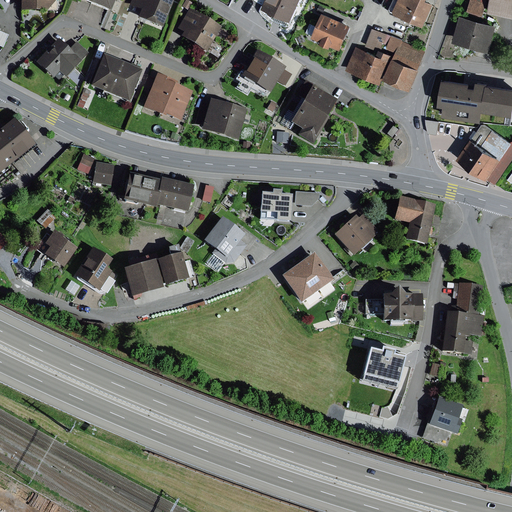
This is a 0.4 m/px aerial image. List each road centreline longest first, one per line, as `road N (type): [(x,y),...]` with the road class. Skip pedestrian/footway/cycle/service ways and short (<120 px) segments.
road 1 (motorway): [(495,511),(292,452),(0,330)]
road 2 (motorway): [(0,360),(144,426),(383,511)]
road 3 (residential): [(353,175),(348,196),(295,245),(206,294),(85,315),(16,287)]
road 4 (primary): [(353,175),(133,149),(0,89)]
road 5 (residential): [(207,0),(408,114)]
road 6 (residential): [(483,200),(479,230),(511,350)]
